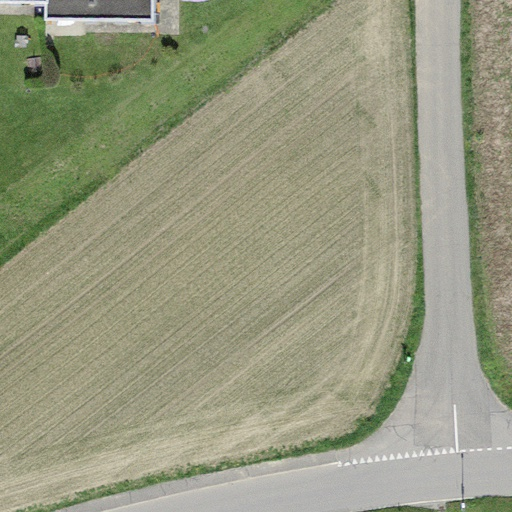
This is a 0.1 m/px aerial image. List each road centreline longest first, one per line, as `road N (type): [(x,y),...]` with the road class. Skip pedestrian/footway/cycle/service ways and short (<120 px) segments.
road 1 (residential): [(426,0),(464,466)]
road 2 (tertiary): [(464,466),(307,474),(186,511)]
